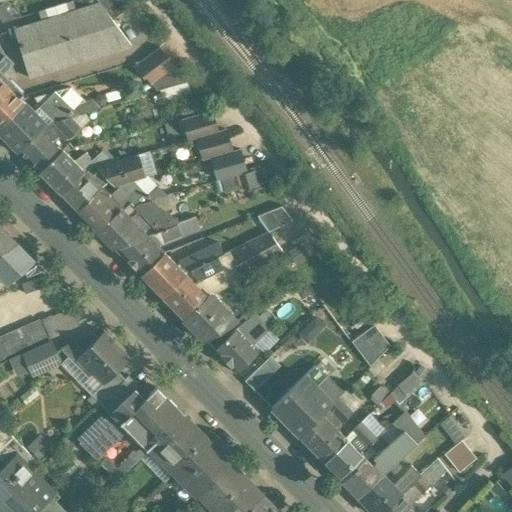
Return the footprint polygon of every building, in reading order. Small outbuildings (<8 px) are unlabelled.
[(97,0),(100,3),(112,20),(135,3),(132,0),(97,0)] [(71,1),(39,11),(43,21),(74,11),(71,1)] [(43,21),(10,31),(12,38),(16,36),(29,78),(131,45),(112,20),(100,3),(74,11),(43,21)] [(2,4),(0,5),(0,20),(2,22),(13,19),(2,4)] [(159,47),(142,60),(135,62),(157,91),(160,90),(186,82),(159,47)] [(32,82),(35,93),(61,85),(58,74),(32,82)] [(0,77),(0,123),(19,105),(23,101),(0,77)] [(186,82),(160,90),(163,101),(190,93),(187,82),(186,82)] [(55,91),(40,108),(42,111),(53,100),(71,118),(100,109),(92,99),(86,101),(70,87),(55,91)] [(53,100),(42,111),(51,120),(55,123),(71,118),(53,100)] [(30,117),(19,105),(0,123),(0,131),(18,150),(41,128),(30,117)] [(42,111),(40,108),(30,117),(41,128),(42,129),(51,120),(42,111)] [(210,110),(183,118),(190,140),(198,138),(198,137),(217,132),(217,131),(210,110)] [(80,127),(71,118),(55,123),(67,136),(69,138),(80,127)] [(41,128),(18,150),(40,172),(63,150),(53,140),(58,134),(64,140),(67,136),(55,123),(51,120),(42,129),(41,128)] [(217,132),(198,137),(198,138),(204,159),(231,151),(225,129),(217,131),(217,132)] [(73,161),(66,153),(44,175),(60,193),(84,171),(85,173),(95,163),(97,166),(114,161),(103,150),(92,160),(89,158),(90,157),(86,153),(73,161)] [(84,171),(60,193),(79,212),(102,190),(101,188),(111,180),(115,185),(143,177),(136,155),(114,161),(97,166),(95,163),(85,173),(84,171)] [(257,165),(241,168),(240,159),(209,164),(213,190),(260,183),(257,165)] [(150,199),(134,183),(124,193),(150,220),(161,210),(150,199)] [(111,198),(102,190),(79,212),(97,230),(120,207),(115,203),(119,198),(115,194),(111,198)] [(176,223),(195,216),(174,192),(150,199),(161,210),(175,224),(176,223)] [(292,220),(281,206),(257,215),(268,231),(292,220)] [(120,207),(97,230),(111,244),(137,225),(120,207)] [(175,224),(161,210),(150,220),(160,230),(175,224)] [(195,216),(176,223),(181,235),(200,228),(196,216),(195,216)] [(160,230),(147,235),(155,243),(160,241),(161,243),(181,235),(176,223),(175,224),(160,230)] [(0,225),(0,252),(16,242),(0,225)] [(137,225),(111,244),(114,248),(114,247),(147,235),(137,225)] [(268,231),(229,252),(242,277),(283,252),(268,231)] [(147,235),(114,247),(141,275),(164,252),(155,243),(147,235)] [(309,237),(287,250),(297,265),(318,253),(309,237)] [(0,277),(7,285),(23,270),(34,260),(16,242),(0,252),(0,277)] [(207,249),(180,261),(176,264),(185,273),(209,262),(206,254),(209,253),(207,249)] [(164,252),(141,275),(162,296),(185,273),(176,264),(164,252)] [(209,293),(242,277),(229,252),(218,257),(224,269),(214,274),(198,280),(195,283),(207,295),(209,293)] [(218,257),(209,262),(214,274),(224,269),(218,257)] [(34,260),(23,270),(28,275),(44,270),(34,260)] [(214,274),(209,262),(185,273),(195,283),(198,280),(214,274)] [(185,273),(162,296),(184,318),(207,295),(195,283),(185,273)] [(42,276),(21,284),(25,293),(46,285),(42,276)] [(237,321),(209,293),(207,295),(184,318),(183,318),(205,341),(224,329),(237,321)] [(52,316),(61,334),(80,325),(71,307),(52,316)] [(229,335),(215,350),(236,372),(258,350),(252,344),(269,329),(256,313),(237,328),(229,335)] [(52,315),(40,320),(48,339),(61,334),(52,316),(52,315)] [(0,361),(48,340),(48,339),(40,320),(39,319),(0,336),(0,361)] [(390,345),(374,324),(351,341),(370,366),(390,345)] [(224,329),(206,341),(215,350),(229,335),(224,329)] [(104,331),(93,342),(87,335),(60,348),(88,377),(93,373),(103,383),(104,384),(117,371),(130,358),(104,331)] [(50,341),(24,353),(31,369),(57,357),(50,341)] [(270,355),(245,380),(254,390),(280,365),(270,355)] [(314,364),(271,407),(299,436),(322,414),(327,408),(337,398),(344,392),(338,386),(337,388),(314,364)] [(385,390),(378,383),(368,393),(384,409),(416,377),(407,368),(385,390)] [(117,371),(104,384),(103,383),(91,395),(100,404),(125,379),(117,371)] [(125,379),(100,404),(109,413),(121,425),(125,421),(124,419),(148,395),(129,375),(125,379)] [(148,395),(124,419),(125,421),(121,425),(109,413),(80,443),(97,460),(130,426),(140,436),(137,439),(147,450),(184,414),(157,387),(148,395)] [(337,398),(327,408),(340,422),(342,423),(356,409),(351,405),(348,408),(337,398)] [(340,422),(327,408),(322,414),(335,427),(340,422)] [(376,469),(381,475),(423,437),(424,436),(405,412),(384,431),(380,435),(388,444),(376,461),(380,465),(376,469)] [(184,414),(147,450),(171,474),(208,438),(184,414)] [(335,427),(322,414),(299,436),(322,459),(345,437),(335,427)] [(361,421),(374,435),(377,438),(380,435),(384,431),(368,414),(361,421)] [(439,420),(452,441),(461,435),(448,414),(439,420)] [(374,435),(361,421),(352,430),(366,443),(374,435)] [(3,426),(0,429),(0,448),(13,436),(3,426)] [(345,437),(361,454),(369,446),(366,443),(352,430),(345,437)] [(13,436),(0,448),(0,458),(7,466),(16,457),(22,463),(31,455),(13,436)] [(345,437),(322,459),(339,476),(361,454),(345,437)] [(423,437),(381,475),(383,476),(360,498),(374,511),(382,511),(400,495),(420,474),(411,465),(428,449),(430,447),(423,437)] [(458,437),(442,452),(459,470),(475,455),(458,437)] [(208,438),(171,474),(195,498),(198,495),(231,462),(208,438)] [(428,449),(411,465),(420,474),(438,458),(428,449)] [(376,469),(361,454),(339,476),(360,498),(383,476),(381,475),(376,469)] [(22,463),(16,457),(7,466),(0,473),(0,511),(36,511),(49,501),(54,496),(22,463)] [(420,474),(400,495),(382,511),(416,511),(417,511),(410,504),(446,469),(438,458),(420,474)] [(231,462),(198,495),(215,511),(244,511),(263,494),(231,462)] [(511,466),(502,474),(511,487),(511,466)] [(498,481),(488,488),(501,504),(510,497),(498,481)] [(263,494),(244,511),(279,511),(263,494)] [(36,511),(59,511),(49,501),(36,511)]
